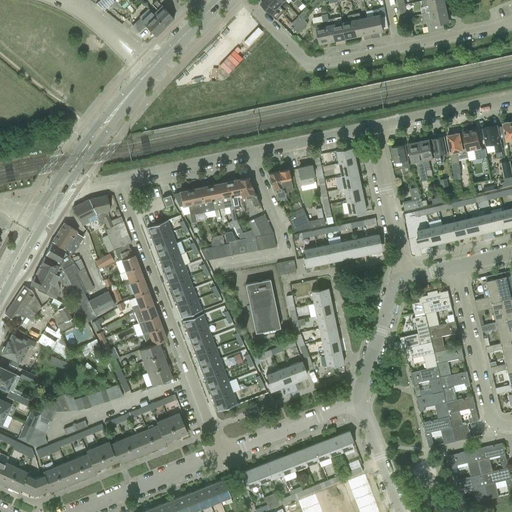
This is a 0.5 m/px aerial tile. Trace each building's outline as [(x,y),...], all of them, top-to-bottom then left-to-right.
[(100,0),(97,3),(105,9),(114,0),(100,0)] [(157,9),(152,14),(165,27),(174,18),(158,1),(159,0),(154,0),(155,1),(152,4),(157,9)] [(284,2),(282,0),(264,0),(261,4),(276,19),(285,11),(280,6),(284,2)] [(315,0),(310,5),(313,8),(321,0),(315,0)] [(429,6),(430,13),(446,9),(444,0),(428,0),(422,1),(423,7),(429,6)] [(139,18),(132,25),(139,33),(146,25),(156,35),(165,27),(152,14),(147,8),(138,17),(139,18)] [(374,16),(367,18),(370,33),(383,31),(379,9),(372,10),(374,16)] [(430,13),(421,14),(423,21),(426,20),(426,23),(428,33),(444,29),(443,23),(449,22),(446,9),(430,13)] [(299,16),(302,19),(303,18),(307,15),(303,11),(299,16)] [(359,13),(353,14),(358,36),(370,33),(367,18),(361,19),(359,13)] [(320,22),(311,24),(314,39),(319,38),(320,41),(320,44),(333,41),(328,20),(327,14),(322,15),(321,15),(322,21),(323,27),(322,27),(320,22)] [(348,22),(342,23),(345,39),(358,36),(353,14),(347,16),(348,22)] [(299,16),(291,23),(295,27),(302,19),(299,16)] [(303,18),(302,19),(295,27),(293,28),(298,33),(308,23),(303,18)] [(334,18),(328,20),(333,41),(345,39),(342,23),(336,24),(334,18)] [(136,35),(139,33),(132,25),(126,20),(121,24),(136,35)] [(487,153),(501,150),(496,123),(482,126),(487,153)] [(464,132),(463,133),(465,142),(466,150),(474,148),(476,159),(483,158),(487,157),(485,149),(482,150),(479,139),(477,129),(469,131),(468,130),(465,131),(464,132)] [(453,135),(447,136),(450,149),(449,150),(451,159),(452,164),(451,164),(454,180),(461,179),(460,173),(461,172),(457,152),(463,151),(461,143),(459,133),(458,134),(456,133),(454,134),(453,135)] [(432,139),(434,149),(437,164),(442,163),(440,154),(448,152),(444,136),(432,139)] [(429,139),(420,141),(426,171),(431,170),(428,159),(433,158),(429,139)] [(420,141),(408,144),(410,154),(411,163),(416,162),(418,171),(419,171),(420,172),(421,182),(422,181),(427,180),(426,171),(420,141)] [(405,145),(392,147),(395,163),(402,161),(403,166),(409,165),(405,145)] [(335,151),(338,163),(346,161),(346,163),(355,161),(352,149),(343,151),(343,149),(335,151)] [(338,163),(341,176),(348,174),(349,176),(358,174),(355,161),(346,163),(346,161),(338,163)] [(511,175),(509,161),(501,163),(504,178),(511,176),(511,175)] [(299,177),(300,184),(314,182),(312,175),(314,175),(312,165),(299,167),(301,177),(299,177)] [(288,168),(278,171),(283,196),(285,195),(288,195),(287,191),(292,190),(288,168)] [(283,196),(278,171),(270,172),(268,175),(282,205),(288,203),(285,195),(283,196)] [(341,176),(343,188),(351,186),(351,188),(360,186),(358,174),(349,176),(348,174),(341,176)] [(245,178),(238,179),(242,198),(249,196),(253,205),(259,203),(248,179),(245,178)] [(447,178),(440,180),(441,188),(448,186),(447,178)] [(238,179),(228,181),(233,206),(234,210),(239,209),(238,205),(236,199),(242,198),(238,179)] [(228,181),(218,183),(221,198),(224,208),(228,207),(231,221),(236,219),(234,210),(233,206),(228,181)] [(218,183),(208,185),(214,210),(217,222),(220,221),(218,209),(219,209),(224,208),(218,183)] [(208,185),(199,187),(204,212),(214,210),(208,185)] [(343,188),(346,201),(353,199),(354,201),(363,199),(360,186),(351,188),(351,186),(343,188)] [(199,187),(189,190),(195,214),(204,212),(199,187)] [(509,189),(499,191),(500,197),(510,195),(509,189)] [(195,214),(189,190),(179,192),(173,194),(179,207),(188,205),(191,222),(196,221),(195,214)] [(499,191),(488,194),(490,199),(500,197),(499,191)] [(106,195),(89,199),(96,213),(98,218),(101,225),(105,223),(110,221),(113,226),(107,229),(106,229),(108,234),(101,237),(107,252),(123,246),(127,244),(130,242),(127,234),(122,220),(118,209),(115,210),(118,218),(111,220),(109,215),(108,215),(108,211),(110,211),(107,197),(106,195)] [(163,198),(162,198),(165,207),(173,204),(170,195),(163,198)] [(485,195),(475,197),(476,203),(486,200),(485,195)] [(475,197),(464,200),(465,205),(476,203),(475,197)] [(89,199),(73,207),(77,216),(82,225),(86,223),(88,222),(89,223),(98,218),(96,213),(89,199)] [(353,199),(346,201),(349,213),(355,212),(355,214),(366,211),(363,199),(354,201),(353,199)] [(403,202),(404,211),(422,207),(420,199),(403,202)] [(460,201),(450,203),(451,209),(461,206),(460,201)] [(295,214),(287,218),(292,228),(293,231),(311,227),(308,221),(302,207),(300,202),(291,206),(294,211),(295,214)] [(450,203),(439,205),(441,211),(451,209),(450,203)] [(435,206),(426,209),(427,214),(437,212),(435,206)] [(317,219),(308,221),(311,227),(311,228),(324,225),(323,218),(322,219),(320,208),(315,209),(317,219)] [(511,208),(503,210),(505,218),(503,218),(505,228),(511,225),(511,208)] [(415,211),(416,217),(427,214),(426,209),(415,211)] [(503,210),(491,213),(493,221),(491,221),(493,230),(505,228),(503,218),(505,218),(503,210)] [(491,213),(479,216),(481,224),(479,224),(481,233),(493,230),(491,221),(493,221),(491,213)] [(263,214),(253,219),(255,225),(266,220),(264,214),(263,214)] [(479,216),(467,219),(468,227),(467,227),(469,236),(481,233),(479,224),(481,224),(479,216)] [(236,219),(231,221),(240,239),(237,240),(240,253),(246,252),(244,238),(245,238),(243,233),(236,219)] [(253,219),(248,222),(252,230),(254,236),(258,235),(260,235),(258,231),(255,225),(253,219)] [(467,219),(455,222),(456,229),(455,230),(457,239),(469,236),(467,227),(468,227),(467,219)] [(167,220),(146,228),(147,228),(152,239),(171,232),(167,221),(168,221),(167,220)] [(255,225),(258,231),(269,226),(266,220),(255,225)] [(455,222),(442,225),(444,232),(442,233),(444,242),(457,239),(455,230),(456,229),(455,222)] [(64,223),(58,232),(78,246),(79,245),(83,238),(76,234),(77,232),(72,228),(64,223)] [(442,225),(430,228),(432,235),(430,236),(432,245),(444,242),(442,233),(444,232),(442,225)] [(260,235),(265,234),(272,233),(269,226),(258,231),(260,235)] [(432,235),(430,228),(417,231),(419,237),(417,238),(419,248),(432,245),(430,236),(432,235)] [(252,230),(243,233),(245,238),(250,237),(254,236),(252,230)] [(52,241),(52,242),(65,250),(69,255),(69,256),(78,246),(58,232),(52,241)] [(171,232),(152,239),(156,251),(175,243),(171,232)] [(272,233),(265,234),(268,248),(275,246),(272,233)] [(221,234),(212,236),(217,246),(223,244),(221,234)] [(265,234),(260,235),(258,235),(260,249),(268,248),(265,234)] [(378,234),(366,236),(367,244),(365,244),(367,254),(380,251),(378,242),(380,241),(378,234)] [(258,235),(254,236),(250,237),(253,251),(260,249),(258,235)] [(366,236),(353,239),(355,246),(353,247),(355,256),(367,254),(365,244),(367,244),(366,236)] [(250,237),(245,238),(244,238),(246,252),(253,251),(250,237)] [(339,237),(328,239),(329,244),(330,251),(328,252),(330,261),(342,259),(340,249),(342,249),(341,241),(340,242),(339,237)] [(353,239),(341,241),(342,249),(340,249),(342,259),(355,256),(353,247),(355,246),(353,239)] [(237,240),(230,241),(233,255),(240,253),(237,240)] [(228,243),(223,244),(226,256),(233,255),(230,241),(228,241),(229,243),(228,243)] [(60,265),(68,280),(81,307),(88,322),(96,318),(95,315),(87,301),(83,293),(74,274),(79,270),(74,262),(69,256),(69,255),(65,250),(52,242),(45,254),(60,265)] [(175,243),(156,251),(160,262),(180,254),(175,243)] [(217,246),(219,257),(226,256),(223,244),(217,246)] [(329,244),(316,246),(318,254),(316,254),(318,264),(330,261),(328,252),(330,251),(329,244)] [(217,246),(211,247),(210,247),(212,259),(219,257),(217,246)] [(318,254),(316,246),(303,249),(304,255),(303,256),(305,266),(318,264),(316,254),(318,254)] [(210,247),(200,249),(205,260),(212,259),(210,247)] [(119,253),(115,254),(118,261),(120,260),(125,271),(138,266),(134,255),(132,255),(129,249),(120,253),(119,253)] [(109,253),(95,261),(99,268),(99,269),(114,261),(109,253)] [(66,285),(68,280),(60,265),(45,254),(40,266),(55,275),(53,278),(57,280),(62,283),(66,285)] [(180,254),(160,262),(164,273),(184,265),(180,254)] [(80,259),(74,262),(79,270),(84,267),(80,259)] [(293,259),(287,260),(290,272),(296,271),(293,259)] [(287,260),(282,262),(284,273),(290,272),(287,260)] [(284,273),(282,262),(276,263),(278,274),(284,273)] [(184,265),(164,273),(168,284),(188,276),(184,265)] [(40,266),(31,284),(38,288),(38,289),(40,290),(45,293),(45,294),(54,299),(58,292),(58,288),(57,284),(55,282),(57,280),(53,278),(55,275),(40,266)] [(123,285),(129,283),(143,278),(138,266),(125,271),(127,279),(121,281),(123,285)] [(188,276),(168,284),(173,295),(192,288),(188,276)] [(507,276),(497,279),(502,300),(511,297),(511,291),(510,292),(507,276)] [(143,278),(129,283),(134,295),(134,296),(148,291),(147,290),(143,278)] [(245,284),(255,332),(280,327),(269,278),(245,284)] [(475,300),(476,306),(502,300),(497,279),(486,281),(490,296),(475,300)] [(24,286),(14,299),(36,313),(40,307),(40,306),(34,294),(31,291),(29,289),(24,286)] [(192,288),(173,295),(177,306),(197,299),(192,288)] [(311,291),(314,304),(320,303),(320,304),(330,302),(328,290),(319,291),(318,289),(311,291)] [(108,290),(87,301),(95,315),(114,306),(108,290)] [(420,302),(412,303),(415,313),(424,311),(425,315),(428,328),(439,325),(436,311),(447,309),(448,311),(453,310),(449,296),(448,291),(438,293),(437,290),(427,293),(428,295),(419,297),(420,302)] [(137,305),(131,307),(133,311),(134,311),(152,304),(148,292),(148,291),(134,296),(134,297),(137,305)] [(118,293),(113,295),(115,302),(121,300),(118,293)] [(511,297),(502,300),(506,320),(511,318),(511,297)] [(14,299),(4,314),(5,314),(11,319),(16,321),(21,325),(26,317),(32,321),(37,314),(36,314),(36,313),(14,299)] [(197,299),(177,306),(181,317),(180,318),(181,318),(202,310),(201,310),(197,299)] [(493,308),(496,322),(506,320),(502,300),(476,306),(477,312),(483,310),(493,308)] [(314,304),(316,316),(323,315),(323,316),(333,314),(330,302),(320,304),(320,303),(314,304)] [(134,311),(139,323),(157,316),(152,304),(134,311)] [(57,325),(59,331),(72,325),(69,319),(73,317),(67,305),(58,310),(63,321),(57,325)] [(203,313),(182,321),(182,322),(183,322),(187,333),(207,325),(202,314),(203,314),(203,313)] [(316,316),(319,329),(325,328),(326,329),(335,327),(333,314),(323,316),(323,315),(316,316)] [(404,336),(406,347),(431,341),(428,328),(425,315),(412,318),(413,323),(416,322),(418,333),(404,336)] [(139,323),(138,323),(142,334),(142,335),(148,333),(161,327),(157,316),(139,323)] [(96,320),(91,323),(95,331),(100,329),(96,320)] [(498,329),(501,343),(511,341),(506,320),(496,322),(484,325),(481,326),(482,332),(498,329)] [(428,328),(431,341),(434,352),(445,350),(442,336),(453,333),(454,336),(459,335),(455,321),(439,325),(428,328)] [(207,325),(187,333),(191,344),(211,337),(207,325)] [(148,333),(142,335),(143,335),(147,346),(147,347),(158,343),(166,340),(162,328),(161,327),(148,333)] [(319,329),(322,341),(328,340),(328,341),(338,339),(335,327),(326,329),(325,328),(319,329)] [(97,334),(96,334),(99,341),(104,338),(101,332),(97,334)] [(42,334),(38,341),(52,350),(56,342),(42,334)] [(297,335),(295,336),(298,345),(303,343),(300,334),(297,335)] [(9,364),(16,367),(19,362),(20,363),(28,347),(32,350),(36,343),(23,337),(21,340),(11,335),(6,346),(3,346),(1,350),(2,353),(12,358),(9,364)] [(211,337),(191,344),(195,355),(215,348),(211,337)] [(104,338),(99,341),(102,347),(107,345),(104,338)] [(322,341),(324,353),(330,352),(331,353),(341,351),(338,339),(328,341),(328,340),(322,341)] [(293,341),(283,345),(285,350),(295,346),(293,341)] [(423,355),(427,369),(437,366),(434,352),(431,341),(406,347),(405,347),(408,362),(413,360),(413,357),(423,355)] [(503,349),(506,364),(511,362),(511,343),(511,341),(501,343),(486,347),(487,353),(503,349)] [(59,343),(52,350),(66,359),(69,353),(67,348),(59,343)] [(162,354),(158,343),(147,347),(138,350),(143,362),(162,354)] [(303,343),(298,345),(302,355),(307,353),(303,343)] [(279,346),(270,350),(271,355),(281,351),(279,346)] [(434,352),(437,366),(440,378),(451,375),(448,361),(459,358),(460,361),(464,360),(461,346),(445,350),(434,352)] [(215,348),(195,355),(200,366),(219,359),(215,348)] [(268,351),(258,354),(260,359),(270,356),(268,351)] [(330,352),(324,353),(327,366),(333,365),(334,366),(343,364),(341,351),(331,353),(330,352)] [(103,355),(107,362),(112,359),(108,352),(103,355)] [(167,366),(162,354),(143,362),(147,373),(167,366)] [(239,354),(233,356),(236,364),(242,362),(239,354)] [(50,356),(48,362),(66,370),(68,364),(50,356)] [(309,357),(304,359),(304,361),(308,370),(313,368),(309,357)] [(110,361),(114,371),(119,368),(115,359),(110,361)] [(219,359),(200,366),(204,377),(224,370),(219,359)] [(301,361),(289,366),(292,373),(290,374),(293,382),(306,377),(302,369),(304,368),(301,361)] [(92,375),(96,370),(86,362),(81,367),(92,375)] [(508,370),(511,384),(511,362),(506,364),(496,366),(491,367),(492,373),(508,370)] [(167,366),(147,373),(152,385),(171,378),(167,366)] [(289,366),(277,370),(280,377),(278,378),(282,387),(293,382),(290,374),(292,373),(289,366)] [(429,380),(433,394),(443,391),(440,378),(437,366),(427,369),(411,372),(414,386),(418,385),(419,385),(418,382),(429,380)] [(0,387),(7,390),(14,374),(0,367),(0,387)] [(19,375),(31,381),(34,375),(22,369),(19,375)] [(224,370),(204,377),(208,388),(228,381),(224,370)] [(280,377),(277,370),(266,375),(268,381),(266,382),(270,391),(282,387),(278,378),(280,377)] [(115,373),(124,392),(130,390),(121,371),(115,373)] [(440,378),(443,391),(446,402),(457,400),(453,386),(465,383),(465,386),(470,385),(467,371),(451,375),(440,378)] [(228,381),(208,388),(212,400),(232,392),(228,381)] [(117,384),(111,387),(115,398),(123,396),(117,384)] [(511,384),(495,388),(497,394),(511,390),(511,384)] [(111,387),(105,389),(109,401),(115,398),(111,387)] [(105,389),(99,391),(103,403),(109,401),(105,389)] [(10,391),(7,397),(31,408),(34,402),(10,391)] [(70,391),(63,394),(69,408),(76,406),(74,399),(70,391)] [(99,391),(92,393),(96,405),(103,403),(99,391)] [(435,405),(439,419),(449,416),(446,402),(443,391),(433,394),(421,397),(417,398),(420,411),(425,410),(424,407),(435,405)] [(232,392),(212,400),(217,411),(216,411),(216,412),(237,404),(237,403),(236,403),(232,392)] [(92,393),(86,395),(90,407),(96,405),(92,393)] [(63,394),(56,397),(61,409),(63,411),(69,408),(63,394)] [(86,395),(80,397),(83,408),(84,408),(84,409),(90,407),(86,395)] [(162,399),(164,404),(173,400),(171,395),(162,399)] [(457,400),(446,402),(449,415),(449,416),(452,431),(469,427),(468,424),(463,425),(460,411),(470,408),(472,417),(468,418),(469,423),(474,422),(478,421),(475,407),(476,407),(473,396),(457,400)] [(56,397),(46,401),(55,411),(61,409),(56,397)] [(80,397),(74,399),(76,406),(77,410),(83,408),(80,397)] [(0,412),(5,414),(10,404),(0,399),(0,412)] [(161,405),(159,400),(149,404),(151,409),(161,405)] [(46,401),(42,409),(53,416),(55,411),(46,401)] [(151,409),(149,404),(139,408),(141,413),(151,409)] [(31,408),(24,423),(34,428),(36,422),(39,417),(41,413),(31,408)] [(42,409),(41,413),(39,417),(51,421),(53,416),(42,409)] [(136,409),(127,413),(129,418),(139,414),(136,409)] [(0,412),(0,424),(7,428),(12,417),(5,414),(0,412)] [(127,413),(117,417),(119,422),(129,418),(127,413)] [(179,413),(167,418),(175,437),(186,432),(179,413)] [(449,416),(439,419),(423,422),(425,434),(425,433),(429,448),(434,446),(431,433),(441,430),(444,444),(455,442),(452,431),(449,416)] [(51,421),(39,417),(36,422),(48,427),(51,421)] [(104,422),(106,428),(116,423),(114,418),(104,422)] [(156,422),(157,425),(164,442),(164,441),(175,437),(167,418),(156,422)] [(75,423),(73,424),(76,430),(87,426),(84,420),(75,424),(75,423)] [(36,422),(33,429),(46,432),(48,427),(36,422)] [(24,423),(17,438),(27,443),(29,437),(33,429),(34,428),(24,423)] [(91,427),(93,433),(103,429),(101,423),(91,427)] [(76,430),(73,424),(72,424),(72,425),(63,429),(65,435),(76,430)] [(157,425),(146,429),(154,449),(155,448),(165,444),(164,441),(164,442),(157,425)] [(469,427),(452,431),(455,442),(471,438),(469,427)] [(33,429),(29,437),(44,437),(46,432),(33,429)] [(91,434),(88,429),(79,432),(81,438),(91,434)] [(146,429),(135,434),(143,453),(154,449),(146,429)] [(349,431),(336,436),(340,445),(338,445),(339,448),(341,452),(353,447),(351,441),(353,440),(349,431)] [(81,438),(79,432),(69,436),(71,442),(81,438)] [(135,434),(124,438),(132,458),(143,453),(135,434)] [(336,436),(325,440),(328,448),(328,449),(326,450),(329,456),(341,452),(339,448),(338,445),(340,445),(336,436)] [(7,437),(4,442),(13,447),(16,441),(7,437)] [(29,437),(27,443),(35,447),(46,442),(44,437),(29,437)] [(66,438),(56,441),(59,447),(68,443),(66,438)] [(124,438),(113,443),(120,460),(121,463),(132,458),(124,438)] [(320,442),(313,445),(314,448),(316,454),(315,454),(317,461),(329,456),(326,450),(328,449),(328,448),(325,440),(320,442)] [(13,447),(12,449),(22,454),(25,446),(16,441),(13,447)] [(56,441),(47,445),(50,454),(60,450),(59,447),(56,441)] [(109,442),(99,446),(107,465),(120,460),(113,443),(110,444),(109,442)] [(502,443),(476,449),(482,474),(493,471),(489,458),(500,455),(503,469),(508,468),(505,454),(502,443)] [(304,448),(301,449),(305,458),(303,459),(306,466),(317,461),(315,454),(316,454),(314,448),(313,445),(304,448)] [(87,451),(86,451),(87,454),(94,470),(95,470),(107,465),(99,446),(92,448),(87,451)] [(28,447),(25,455),(32,459),(33,455),(31,449),(28,447)] [(44,447),(35,450),(39,458),(47,455),(44,447)] [(301,449),(289,454),(293,463),(291,464),(293,470),(306,466),(303,459),(305,458),(301,449)] [(468,465),(471,476),(482,474),(476,449),(449,455),(452,469),(468,465)] [(87,454),(77,458),(84,478),(96,473),(95,470),(94,470),(87,454)] [(289,454),(278,459),(281,468),(279,468),(282,475),(293,470),(291,464),(293,463),(289,454)] [(65,463),(73,482),(84,478),(77,458),(65,463)] [(278,459),(266,463),(269,472),(268,473),(270,479),(282,475),(279,468),(281,468),(278,459)] [(18,468),(7,463),(0,476),(0,482),(8,487),(18,468)] [(65,463),(54,467),(62,487),(73,482),(65,463)] [(266,463),(254,468),(257,477),(255,478),(258,484),(270,479),(268,473),(269,472),(266,463)] [(62,487),(54,467),(43,472),(44,475),(50,489),(51,491),(62,487)] [(360,467),(350,471),(352,476),(362,472),(360,467)] [(28,473),(18,468),(8,487),(19,492),(21,489),(28,473)] [(254,468),(243,473),(246,481),(244,482),(247,489),(258,484),(255,478),(257,477),(254,468)] [(493,471),(482,474),(487,499),(499,496),(495,483),(505,480),(509,494),(511,493),(511,477),(511,478),(508,468),(503,469),(493,471)] [(347,472),(337,476),(339,481),(348,477),(347,472)] [(363,475),(347,481),(351,491),(368,484),(364,474),(363,475)] [(482,474),(471,476),(455,480),(461,505),(466,504),(463,490),(473,488),(477,502),(487,499),(482,474)] [(50,489),(44,475),(35,479),(27,476),(21,489),(35,495),(50,489)] [(337,476),(327,480),(329,485),(339,481),(337,476)] [(223,480),(213,483),(220,500),(230,497),(223,479),(223,480)] [(323,482),(314,486),(315,491),(325,487),(323,482)] [(213,483),(203,487),(210,505),(220,500),(213,483)] [(368,484),(351,491),(354,500),(372,494),(368,484)] [(314,486),(304,490),(306,494),(315,491),(314,486)] [(203,487),(193,491),(200,509),(210,505),(203,487)] [(193,491),(183,496),(189,511),(191,511),(200,509),(193,491)] [(300,491),(290,495),(292,500),(302,496),(300,491)] [(274,494),(264,497),(267,505),(269,509),(279,505),(277,501),(274,494)] [(315,494),(297,501),(301,511),(319,504),(315,494)] [(372,494),(354,500),(358,510),(376,503),(372,494)] [(290,495),(280,499),(282,504),(292,500),(290,495)] [(189,511),(183,496),(173,500),(177,511),(189,511)] [(177,511),(173,500),(162,504),(165,511),(177,511)] [(378,511),(376,503),(358,510),(358,511),(378,511)]
